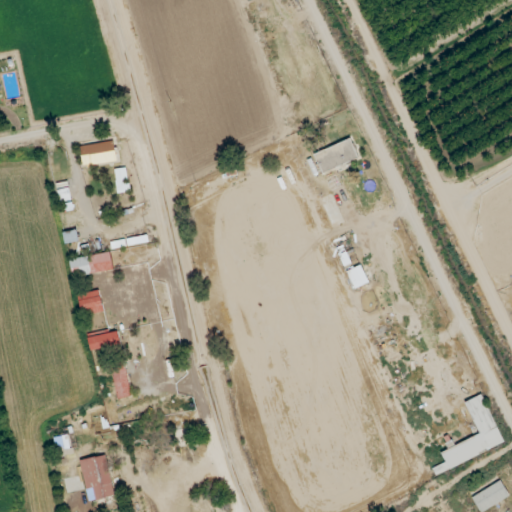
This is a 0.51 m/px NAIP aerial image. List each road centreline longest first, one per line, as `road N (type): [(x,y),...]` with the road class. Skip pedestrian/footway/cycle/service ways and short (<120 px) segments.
road 1 (residential): [(0,128),(141,103),(220,422),(254,511)]
road 2 (residential): [(511,420),(308,0)]
road 3 (residential): [(344,0),(511,347)]
